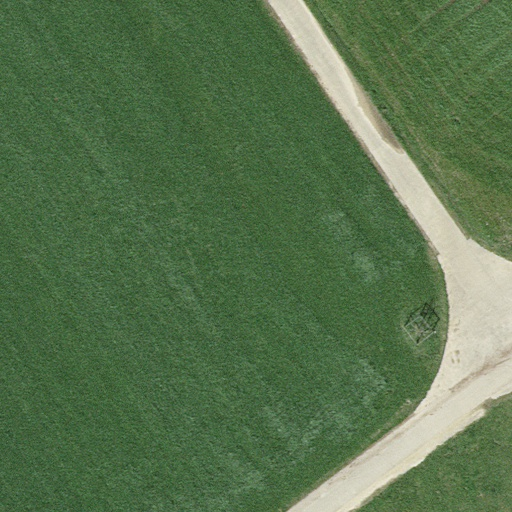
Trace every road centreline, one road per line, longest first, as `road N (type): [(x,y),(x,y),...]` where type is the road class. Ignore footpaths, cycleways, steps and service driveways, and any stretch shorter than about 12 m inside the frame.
road 1 (track): [(287,0),(511,331)]
road 2 (track): [(323,511),(511,373)]
